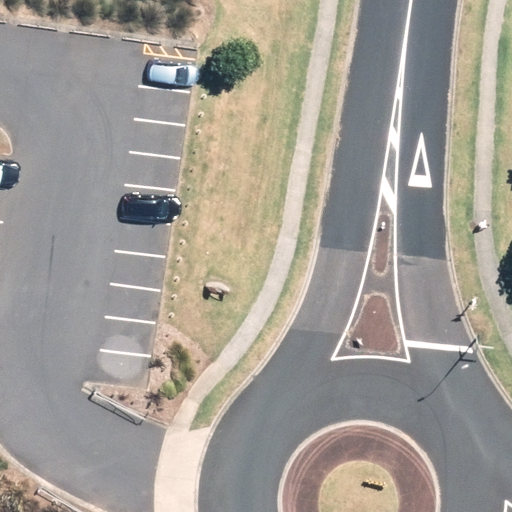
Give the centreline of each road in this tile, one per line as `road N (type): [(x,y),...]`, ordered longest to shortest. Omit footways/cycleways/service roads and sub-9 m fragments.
road 1 (residential): [(390,171),(440,402)]
road 2 (residential): [(318,377),(390,171)]
road 3 (residential): [(227,511),(232,463),(250,425),(280,395),(318,377)]
road 4 (residential): [(390,171),(410,0)]
road 5 (residential): [(318,377),(375,369),(440,402)]
